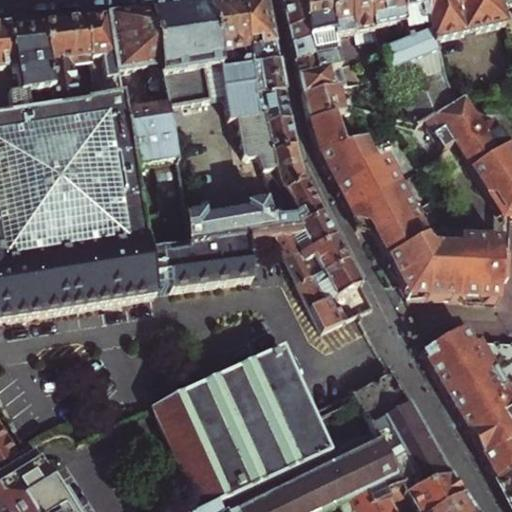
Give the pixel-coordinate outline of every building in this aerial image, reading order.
[(250,0),(228,4),(210,6),(217,56),(276,48),(271,24),(265,0),(250,0)] [(309,28),(304,0),(281,0),(281,1),(288,32),(309,28)] [(335,42),(327,0),(304,0),(309,28),(312,45),(315,60),(317,74),(340,69),(339,63),(335,42)] [(374,46),(372,32),(367,0),(327,0),(335,42),(353,39),(354,48),(374,46)] [(405,27),(400,0),(367,0),(372,32),(405,27)] [(431,36),(423,0),(400,0),(405,27),(409,44),(431,36)] [(498,0),(423,0),(431,36),(432,41),(468,36),(506,30),(500,9),(498,0)] [(511,0),(498,0),(500,9),(511,7),(511,0)] [(178,11),(147,15),(166,125),(175,124),(173,110),(224,105),(227,127),(237,126),(243,161),(247,167),(258,167),(273,210),(245,213),(240,219),(209,223),(203,218),(182,221),(185,237),(187,253),(244,247),(275,244),(302,233),(299,228),(284,193),(306,184),(303,176),(281,183),(274,155),(267,128),(264,115),(260,116),(257,101),(255,95),(255,90),(223,95),(220,74),(217,56),(210,6),(178,11)] [(182,221),(166,125),(147,15),(126,18),(109,20),(122,98),(134,175),(156,172),(164,212),(157,221),(142,224),(145,243),(185,237),(182,221)] [(94,104),(122,98),(109,20),(83,24),(88,60),(89,68),(93,93),(94,104)] [(88,60),(83,24),(68,25),(42,29),(42,27),(24,28),(7,29),(12,69),(16,99),(6,100),(8,117),(52,110),(94,104),(93,93),(73,95),(68,63),(88,60)] [(309,28),(288,32),(290,42),(292,49),(312,45),(309,28)] [(134,175),(122,98),(94,104),(52,110),(8,117),(6,100),(16,99),(12,69),(7,29),(0,29),(0,327),(156,303),(155,300),(251,283),(244,247),(187,253),(185,237),(145,243),(142,224),(134,175)] [(431,36),(409,44),(380,54),(389,75),(408,67),(404,88),(396,91),(415,129),(426,123),(457,108),(433,44),(432,41),(431,36)] [(312,45),(292,49),(293,57),(295,64),(315,60),(312,45)] [(276,48),(217,56),(220,74),(251,69),(279,64),(276,48)] [(315,60),(295,64),(297,72),(298,79),(317,76),(317,74),(315,60)] [(284,89),(279,64),(251,69),(255,90),(255,95),(263,94),(264,100),(286,96),(284,89)] [(251,69),(220,74),(223,95),(255,90),(251,69)] [(317,76),(298,79),(301,91),(303,99),(338,91),(345,89),(340,69),(317,74),(317,76)] [(338,91),(303,99),(306,114),(308,123),(334,117),(343,115),(338,91)] [(289,112),(286,96),(264,100),(257,101),(260,116),(264,115),(267,128),(291,122),(289,112)] [(457,108),(426,123),(432,137),(441,153),(447,150),(454,147),(459,156),(488,200),(493,209),(501,222),(511,222),(511,157),(490,123),(473,116),(466,102),(457,108)] [(334,117),(308,123),(313,144),(316,158),(343,148),(334,117)] [(294,137),(291,122),(267,128),(274,155),(297,149),(294,137)] [(343,148),(316,158),(328,179),(335,192),(386,164),(384,160),(374,165),(363,144),(347,146),(343,148)] [(300,163),(297,149),(274,155),(281,183),(303,176),(300,163)] [(386,164),(335,192),(342,205),(356,230),(362,235),(370,242),(398,289),(406,302),(429,304),(495,308),(495,294),(496,276),(496,256),(497,233),(455,232),(455,242),(426,241),(386,164)] [(314,200),(306,184),(284,193),(299,228),(323,216),(314,200)] [(329,228),(323,216),(299,228),(302,233),(275,244),(287,267),(336,241),(329,228)] [(343,255),(336,241),(287,267),(299,291),(349,265),(343,255)] [(359,284),(349,265),(299,291),(321,337),(345,324),(334,301),(361,287),(359,284)] [(483,467),(493,485),(511,474),(511,457),(511,455),(511,454),(511,414),(510,412),(511,410),(511,350),(498,350),(482,349),(471,349),(466,340),(457,326),(450,330),(416,351),(475,455),(483,467)] [(329,457),(314,425),(281,355),(151,414),(180,478),(172,481),(177,493),(186,489),(196,511),(206,511),(270,484),(329,457)] [(428,444),(391,377),(349,397),(377,447),(401,491),(405,499),(449,481),(428,444)] [(345,411),(314,425),(329,457),(362,442),(345,411)] [(0,471),(15,462),(0,437),(0,471)] [(401,491),(377,447),(276,496),(270,484),(206,511),(337,511),(365,498),(372,511),(373,511),(388,506),(385,499),(401,491)] [(62,511),(28,455),(15,462),(0,471),(0,511),(62,511)] [(506,508),(508,511),(511,511),(511,474),(493,485),(506,508)] [(455,491),(449,481),(405,499),(401,491),(385,499),(388,506),(373,511),(372,511),(365,498),(337,511),(391,511),(398,504),(408,504),(412,511),(440,511),(461,501),(455,491)] [(468,511),(461,501),(440,511),(468,511)]
